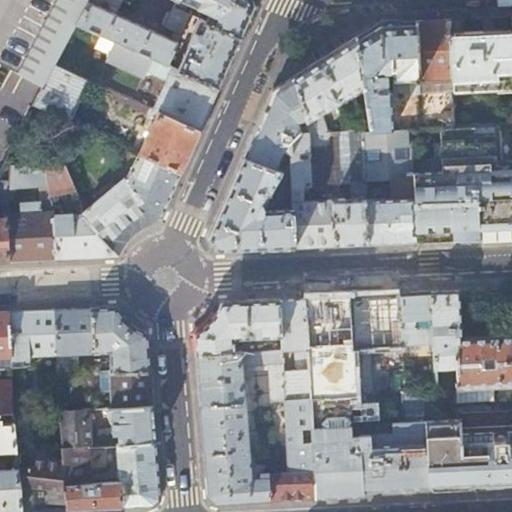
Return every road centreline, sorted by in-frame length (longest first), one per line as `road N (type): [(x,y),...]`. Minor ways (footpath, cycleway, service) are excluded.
road 1 (residential): [(511,262),(200,278)]
road 2 (residential): [(178,247),(286,0)]
road 3 (residential): [(170,308),(186,511)]
road 4 (residential): [(0,287),(138,282)]
